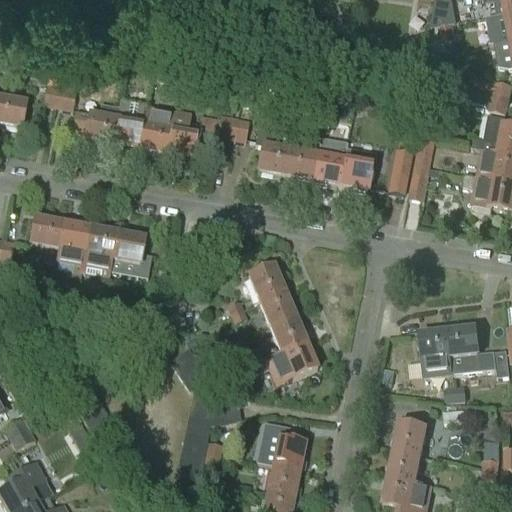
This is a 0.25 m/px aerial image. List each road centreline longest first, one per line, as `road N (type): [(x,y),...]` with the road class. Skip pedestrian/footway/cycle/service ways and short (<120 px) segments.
road 1 (residential): [(386,245),(0,176)]
road 2 (residential): [(332,511),(386,245)]
road 3 (residential): [(511,268),(386,245)]
